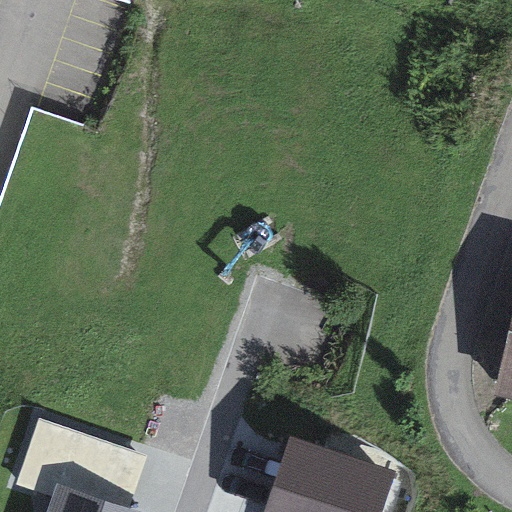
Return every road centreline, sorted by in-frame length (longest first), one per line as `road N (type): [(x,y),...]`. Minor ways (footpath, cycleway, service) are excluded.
road 1 (residential): [(511,186),(481,273),(464,390),(469,435),(511,480)]
road 2 (residential): [(274,314),(199,511)]
